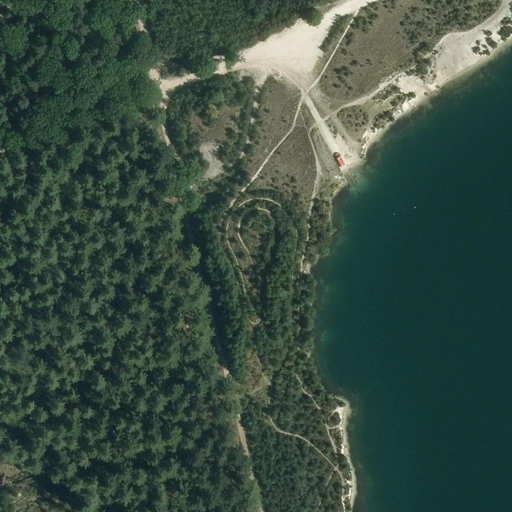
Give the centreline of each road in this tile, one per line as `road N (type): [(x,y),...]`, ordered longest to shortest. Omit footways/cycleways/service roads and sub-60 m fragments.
road 1 (track): [(261,511),(178,192)]
road 2 (track): [(0,141),(155,82)]
road 3 (track): [(178,192),(148,53)]
road 4 (track): [(277,41),(157,95)]
